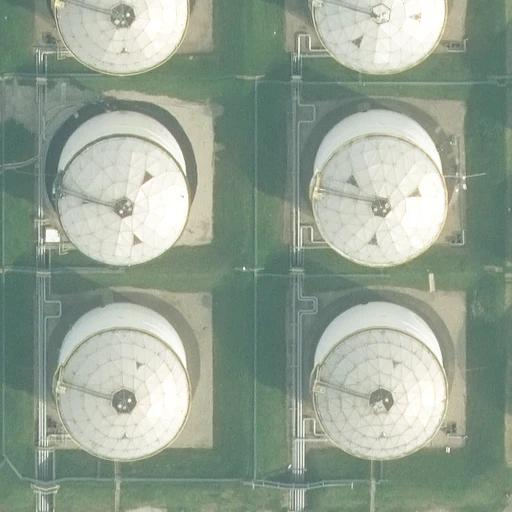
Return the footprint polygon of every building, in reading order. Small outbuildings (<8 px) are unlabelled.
[(50,0),(54,11),(67,28),(90,44),(118,49),(141,46),(162,34),(179,17),(185,0),(50,0)] [(308,0),(312,9),(324,26),(347,42),(376,48),(398,44),(420,33),(436,15),(442,0),(308,0)] [(47,179),(54,201),(67,218),(90,234),(119,240),(141,236),(163,225),(179,207),(189,184),(190,155),(183,134),(171,119),(146,101),(124,96),(96,99),(76,109),(58,128),(48,152),(47,179)] [(300,181),(308,204),(320,221),(343,236),(372,242),(394,238),(416,227),(432,210),(442,186),(443,158),(436,136),(425,121),(399,103),(377,98),(350,101),(329,112),(311,130),(301,154),(300,181)] [(47,373),(54,396),(67,413),(89,428),(118,434),(141,431),(162,419),(178,402),(189,378),(189,350),(182,329),(171,313),(145,295),(124,290),(96,293),(75,304),(58,322),(47,347),(47,373)] [(302,374),(310,397),(322,414),(345,429),(374,435),(396,432),(418,420),(434,403),(444,379),(445,351),(438,330),(427,314),(401,296),(379,291),(352,294),(331,305),(313,323),(303,348),(302,374)]
